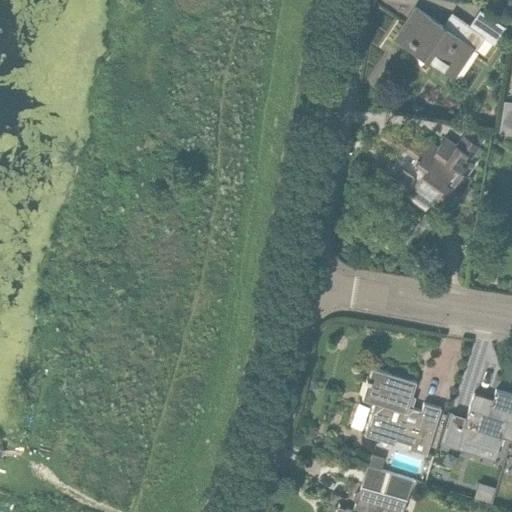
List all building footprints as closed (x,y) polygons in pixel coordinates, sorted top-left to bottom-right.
[(396,34),(393,39),(394,40),(398,35),(413,45),(414,44),(426,52),(433,57),(429,63),(452,79),(455,74),(472,50),(475,51),(484,39),(493,45),(503,28),(492,20),(491,21),(496,24),(491,31),(486,28),(482,35),(468,26),(452,15),(443,27),(414,7),(396,34)] [(511,131),(511,98),(506,98),(500,130),(511,131)] [(384,180),(380,186),(392,194),(395,189),(424,210),(431,200),(442,208),(445,204),(450,208),(470,179),(466,176),(474,166),(469,163),(464,159),(467,154),(454,144),(452,148),(441,141),(437,147),(424,137),(420,143),(413,138),(403,131),(395,142),(405,149),(399,158),(395,155),(383,171),(388,175),(384,180)] [(366,383),(361,399),(374,403),(364,435),(394,445),(395,440),(410,445),(409,449),(426,455),(441,408),(423,403),(420,411),(411,407),(414,398),(411,397),(415,381),(371,368),(367,379),(366,379),(365,382),(366,383)] [(452,412),(442,444),(456,449),(460,437),(498,449),(501,437),(511,440),(511,395),(495,390),(492,400),(473,394),(466,417),(452,412)] [(401,511),(406,499),(412,480),(366,465),(360,484),(359,487),(359,489),(354,492),(352,497),(355,502),(352,511),(338,506),(337,506),(334,511),(401,511)]
